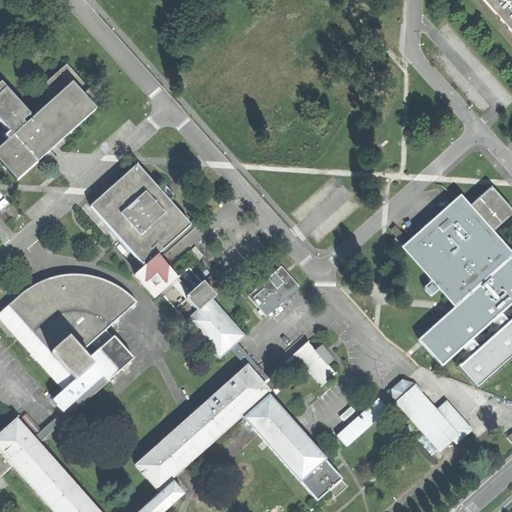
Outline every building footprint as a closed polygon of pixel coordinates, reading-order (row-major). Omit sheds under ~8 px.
[(511,0),(488,0),(511,27),(511,0)] [(7,141),(0,147),(0,162),(16,181),(96,110),(81,93),(87,88),(66,65),(40,88),(52,101),(25,125),(16,133),(7,141)] [(0,93),(0,122),(8,131),(9,133),(13,129),(16,133),(25,125),(23,122),(30,115),(6,88),(0,93)] [(3,136),(7,141),(16,133),(13,129),(9,133),(8,131),(3,136)] [(164,511),(184,495),(181,491),(174,483),(171,479),(241,417),(297,478),(317,501),(329,491),(335,498),(348,486),(342,480),(342,479),(322,456),(270,399),(275,394),(271,390),(269,391),(261,383),(266,379),(236,344),(244,336),(211,300),(215,297),(190,268),(178,279),(177,278),(157,255),(190,225),(136,165),(90,207),(144,267),(134,275),(155,298),(160,293),(186,321),(219,358),(230,349),(246,367),(134,467),(156,492),(158,490),(161,493),(138,511),(96,511),(38,444),(67,418),(133,359),(105,330),(136,303),(129,296),(117,287),(109,282),(99,279),(91,277),(83,275),(76,275),(67,275),(58,277),(50,278),(39,283),(29,289),(22,294),(0,313),(0,326),(10,337),(13,335),(63,390),(52,401),(63,412),(33,439),(16,420),(0,434),(0,477),(12,466),(53,511),(164,511)] [(511,213),(511,212),(491,189),(465,211),(459,205),(410,249),(436,277),(425,288),(432,295),(443,285),(454,298),(457,296),(462,302),(425,334),(418,341),(423,346),(441,367),(449,360),(463,348),(473,340),(492,322),(502,314),(511,304),(511,256),(506,262),(501,257),(503,254),(487,236),(511,213)] [(0,191),(0,209),(0,210),(9,202),(0,191)] [(395,226),(390,230),(405,247),(409,243),(395,226)] [(391,242),(397,248),(401,245),(395,238),(391,242)] [(281,267),(247,296),(266,317),(300,287),(281,267)] [(205,281),(215,292),(221,287),(211,276),(205,281)] [(492,322),(499,330),(509,322),(502,314),(492,322)] [(470,356),(459,365),(478,386),(511,356),(511,319),(509,322),(499,330),(479,348),(470,356)] [(463,348),(470,356),(479,348),(473,340),(463,348)] [(308,343),(294,355),(322,386),(335,374),(327,365),(316,352),(308,343)] [(333,359),(322,346),(316,352),(327,365),(333,359)] [(396,403),(414,386),(403,382),(393,391),(396,403)] [(437,412),(414,386),(396,403),(405,413),(403,415),(405,417),(407,415),(424,434),(438,450),(440,452),(452,441),(458,435),(437,412)] [(378,399),(371,405),(364,412),(337,436),(346,446),(387,409),(378,399)] [(364,412),(371,405),(365,399),(358,405),(364,412)] [(458,435),(452,441),(455,444),(470,430),(446,403),(437,412),(458,435)] [(432,455),(438,450),(424,434),(418,439),(432,455)]
